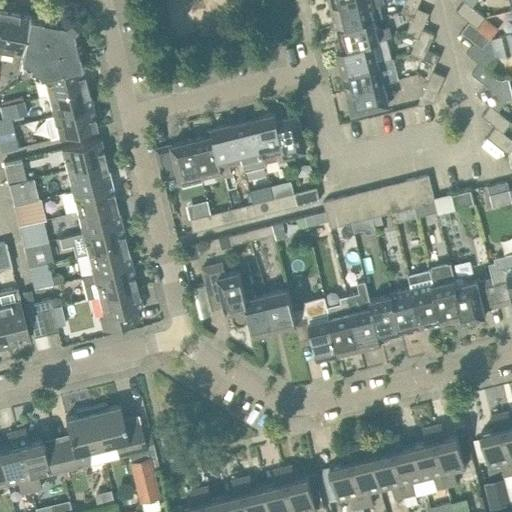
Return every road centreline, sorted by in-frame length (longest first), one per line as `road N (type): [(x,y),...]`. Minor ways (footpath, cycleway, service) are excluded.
road 1 (residential): [(178,338),(291,407),(511,356)]
road 2 (residential): [(129,114),(301,72),(315,90),(334,170)]
road 3 (residential): [(178,338),(182,322),(129,114)]
road 4 (residential): [(0,383),(178,338)]
